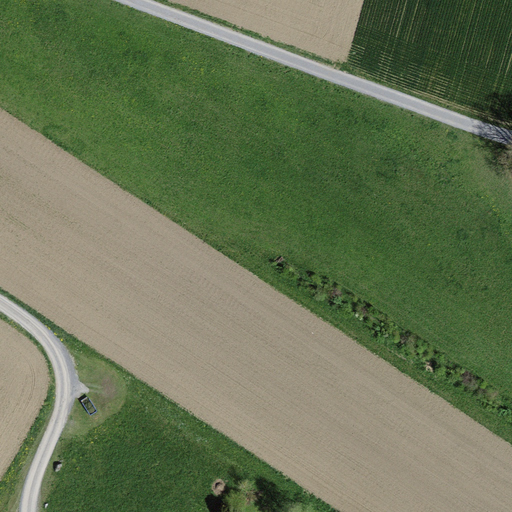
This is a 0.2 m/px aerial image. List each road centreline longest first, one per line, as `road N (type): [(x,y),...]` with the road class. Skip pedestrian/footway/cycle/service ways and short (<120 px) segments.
road 1 (track): [(511,138),(131,0)]
road 2 (track): [(0,304),(37,328),(65,370),(65,402),(34,475),(28,511)]
